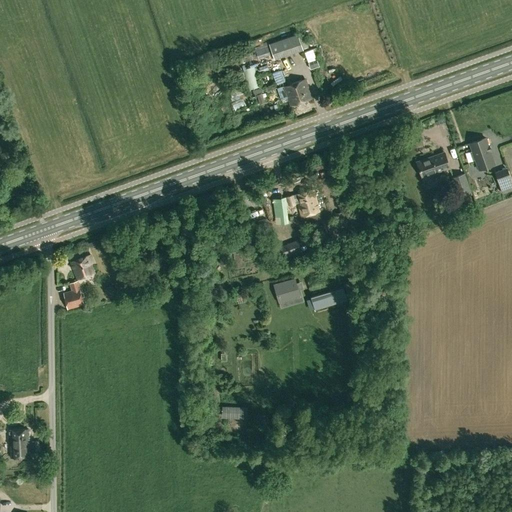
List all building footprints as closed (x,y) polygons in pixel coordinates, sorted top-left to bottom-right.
[(275,59),(304,49),(298,33),(269,43),(269,42),(263,44),(254,47),(258,59),(268,56),(268,57),(273,56),(275,59)] [(249,48),(236,53),(240,63),(253,59),(249,48)] [(313,49),(305,52),(308,63),(310,69),(319,66),(317,60),(316,60),(313,49)] [(254,66),(243,69),(248,89),(259,87),(254,66)] [(290,105),(312,98),(305,79),(277,89),(281,100),(288,97),(290,105)] [(247,90),(232,95),(237,109),(244,106),(242,102),(250,99),(247,90)] [(266,94),(256,94),(257,104),(266,104),(266,94)] [(479,169),(495,164),(490,151),(491,151),(489,145),(488,145),(485,137),(470,143),(472,151),(470,152),(473,160),(475,159),(479,169)] [(419,161),(423,173),(451,165),(447,152),(419,161)] [(428,184),(440,180),(436,171),(425,175),(428,184)] [(464,173),(455,177),(461,195),(471,192),(464,173)] [(503,193),(511,189),(511,182),(510,178),(499,182),(503,193)] [(286,197),(284,198),(287,206),(289,206),(298,203),(301,216),(319,211),(313,189),(286,197)] [(344,212),(336,214),(338,227),(347,226),(344,212)] [(94,273),(90,263),(93,262),(90,254),(71,262),(77,279),(94,273)] [(33,265),(36,274),(46,271),(42,262),(33,265)] [(296,280),(278,285),(280,296),(282,302),(300,296),(296,283),(296,280)] [(343,283),(347,297),(357,294),(353,280),(343,283)] [(84,304),(77,281),(70,283),(72,290),(63,293),(67,309),(84,304)] [(385,287),(380,298),(389,302),(395,291),(385,287)] [(312,297),(316,307),(346,298),(343,289),(312,297)] [(30,456),(28,429),(9,430),(11,457),(30,456)] [(40,451),(40,440),(32,441),(32,451),(40,451)]
